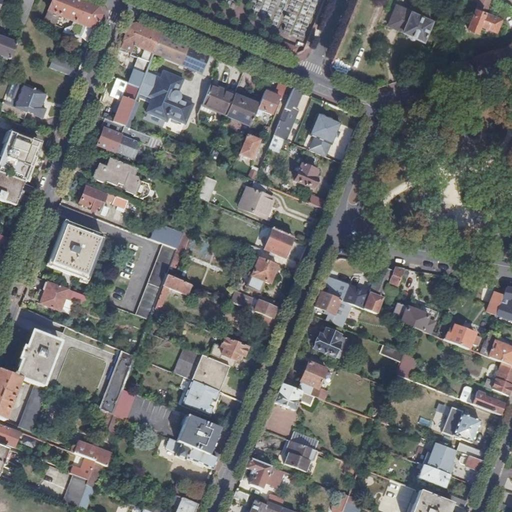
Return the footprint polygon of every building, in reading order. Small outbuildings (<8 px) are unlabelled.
[(20,0),(12,22),(24,26),(34,1),(31,0),(20,0)] [(77,23),(85,4),(75,0),(52,0),(43,21),(55,26),(59,16),(73,22),(77,23)] [(492,1),(488,0),(472,0),(472,1),(478,3),(490,9),(493,2),(492,1)] [(478,3),(475,11),(488,16),(490,9),(478,3)] [(77,23),(95,30),(100,16),(97,9),(91,6),(85,4),(77,23)] [(431,23),(396,7),(388,27),(423,42),(431,23)] [(475,11),(468,30),(477,34),(479,27),(496,33),(500,21),(488,16),(475,11)] [(152,54),(160,35),(155,33),(135,24),(128,28),(120,48),(126,51),(131,52),(130,55),(138,58),(113,123),(124,127),(134,102),(149,62),(142,59),(145,51),(149,53),(148,55),(151,57),(152,54)] [(152,54),(201,74),(209,55),(194,49),(160,35),(152,54)] [(0,55),(11,59),(17,44),(0,38),(0,55)] [(285,45),(282,52),(293,57),(296,50),(285,45)] [(76,67),(53,57),(49,68),(72,77),(76,67)] [(182,80),(161,73),(159,80),(155,79),(147,98),(151,100),(145,114),(165,121),(167,118),(185,124),(192,105),(179,99),(179,96),(176,94),(182,80)] [(264,93),(259,106),(257,110),(271,116),(278,100),(281,101),(286,87),(278,84),(273,96),(264,93)] [(234,95),(209,85),(209,86),(201,106),(226,116),(234,95)] [(2,103),(0,108),(0,111),(23,121),(26,113),(41,120),(45,110),(40,109),(46,95),(23,86),(14,107),(2,103)] [(301,94),(292,90),(273,136),(280,139),(286,141),(298,110),(295,109),(301,94)] [(259,106),(234,95),(226,116),(226,117),(250,126),(257,110),(259,106)] [(315,138),(327,144),(331,145),(339,124),(323,117),(314,138),(315,138)] [(124,127),(113,123),(107,121),(97,146),(114,152),(116,148),(118,149),(120,145),(118,144),(121,136),(135,141),(139,133),(124,127)] [(11,132),(0,158),(0,175),(23,184),(39,143),(11,132)] [(246,136),(236,160),(239,160),(240,156),(251,160),(256,150),(258,150),(260,145),(258,143),(259,141),(246,136)] [(273,136),(268,147),(276,150),(280,139),(273,136)] [(138,171),(109,160),(105,171),(98,169),(95,177),(97,182),(103,184),(107,182),(107,184),(116,187),(117,185),(124,187),(125,191),(131,193),(133,196),(143,200),(147,199),(150,191),(148,188),(139,184),(139,183),(137,179),(135,178),(138,171)] [(317,171),(302,165),(294,182),(313,189),(317,180),(314,178),(317,171)] [(251,171),(248,179),(254,182),(255,182),(258,174),(251,171)] [(0,202),(14,208),(23,184),(0,175),(0,202)] [(217,182),(204,177),(198,194),(197,198),(209,203),(217,182)] [(255,182),(254,182),(250,190),(247,188),(239,208),(266,220),(270,210),(266,208),(270,199),(265,197),(269,188),(255,182)] [(127,202),(106,194),(105,196),(85,188),(79,204),(92,209),(91,211),(105,217),(108,209),(102,206),(105,200),(113,203),(112,205),(117,207),(116,211),(123,213),(127,202)] [(309,205),(323,211),(326,203),(312,198),(309,205)] [(101,236),(66,223),(49,268),(83,281),(101,236)] [(156,225),(150,240),(163,245),(177,250),(183,235),(156,225)] [(293,238),(273,230),(264,250),(285,258),(288,256),(290,251),(288,249),(293,238)] [(0,244),(10,249),(13,241),(0,236),(0,244)] [(246,244),(243,252),(249,255),(256,258),(259,249),(246,244)] [(166,276),(177,250),(163,245),(136,316),(149,321),(154,310),(166,276)] [(256,258),(249,255),(244,266),(251,269),(249,276),(251,277),(247,288),(260,293),(264,283),(269,285),(277,266),(256,258)] [(392,302),(404,272),(394,270),(390,272),(379,270),(370,292),(384,297),(384,299),(392,302)] [(192,290),(194,287),(166,276),(154,310),(160,312),(175,318),(176,314),(162,308),(169,289),(187,296),(189,289),(192,290)] [(60,312),(68,290),(47,282),(40,304),(60,312)] [(320,295),(337,302),(341,290),(325,284),(320,295)] [(363,312),(369,296),(348,288),(342,304),(352,307),(363,312)] [(495,318),(506,290),(497,289),(487,315),(495,318)] [(495,318),(511,324),(511,291),(506,290),(495,318)] [(276,322),(280,312),(235,292),(230,303),(263,316),(276,322)] [(352,307),(342,304),(337,302),(320,295),(315,308),(314,309),(324,313),(323,316),(327,318),(325,323),(342,330),(352,307)] [(363,312),(376,317),(382,302),(369,296),(363,312)] [(413,330),(431,337),(436,325),(427,322),(428,319),(396,307),(391,322),(413,330)] [(270,334),(276,322),(263,316),(258,329),(270,334)] [(445,343),(446,343),(469,352),(471,346),(478,349),(481,340),(474,338),(475,337),(452,328),(448,337),(447,337),(445,343)] [(18,365),(14,377),(21,380),(35,385),(41,388),(59,344),(31,333),(25,350),(22,349),(16,364),(18,365)] [(347,355),(351,344),(325,333),(323,339),(319,338),(314,351),(333,359),(336,351),(347,355)] [(224,339),(217,336),(213,345),(206,342),(202,352),(203,353),(202,356),(229,368),(233,369),(236,362),(237,363),(240,356),(243,358),(247,349),(247,348),(230,341),(224,339)] [(486,356),(490,338),(484,336),(480,354),(486,356)] [(502,365),(511,369),(511,350),(495,344),(489,360),(502,365)] [(201,356),(183,348),(178,360),(196,367),(201,356)] [(400,364),(403,357),(383,348),(380,356),(400,364)] [(123,389),(135,358),(122,352),(98,410),(113,416),(123,389)] [(196,367),(178,360),(172,373),(191,381),(218,393),(229,368),(202,356),(201,356),(196,367)] [(400,364),(413,369),(416,362),(403,357),(400,364)] [(395,377),(408,382),(413,369),(400,364),(395,377)] [(300,384),(297,393),(304,396),(314,399),(324,403),(327,394),(317,391),(325,373),(307,365),(299,384),(300,384)] [(505,397),(508,399),(511,387),(511,369),(502,365),(494,385),(487,382),(485,389),(505,397)] [(14,377),(0,371),(0,420),(4,422),(21,380),(14,377)] [(218,393),(191,381),(181,405),(208,417),(212,408),(209,407),(211,401),(214,402),(218,393)] [(381,414),(390,391),(375,384),(373,389),(382,393),(375,412),(381,414)] [(31,433),(48,390),(41,388),(35,385),(19,428),(31,433)] [(304,396),(297,393),(281,387),(273,405),(281,408),(281,409),(286,411),(286,410),(294,413),(298,404),(300,399),(302,400),(304,396)] [(136,394),(123,389),(113,416),(119,418),(125,421),(136,394)] [(460,402),(467,405),(470,396),(472,392),(466,390),(464,391),(460,402)] [(467,405),(501,418),(505,406),(483,399),(484,397),(476,394),(475,398),(470,396),(467,405)] [(314,399),(304,396),(302,400),(300,399),(298,404),(309,409),(314,399)] [(119,418),(113,416),(108,430),(114,432),(119,418)] [(219,429),(187,416),(176,443),(208,456),(219,429)] [(472,446),(480,424),(461,417),(458,423),(448,418),(442,434),(472,446)] [(377,423),(386,427),(388,422),(379,418),(377,423)] [(12,430),(0,425),(0,442),(6,445),(12,430)] [(290,444),(314,453),(318,444),(294,435),(290,444)] [(176,443),(169,440),(165,448),(177,453),(175,457),(186,461),(186,460),(212,470),(217,460),(208,456),(176,443)] [(73,447),(71,453),(86,459),(95,462),(102,465),(106,454),(78,443),(76,448),(73,447)] [(466,458),(482,464),(486,455),(459,445),(456,454),(466,458)] [(423,468),(450,479),(455,466),(428,455),(423,468)] [(466,468),(479,474),(482,464),(466,458),(465,462),(467,463),(466,468)] [(68,470),(67,472),(74,475),(88,480),(93,467),(95,462),(86,459),(82,470),(73,467),(71,471),(68,470)] [(277,490),(283,474),(249,461),(245,471),(250,473),(249,476),(252,477),(249,487),(261,492),(263,485),(277,490)] [(445,491),(450,479),(423,468),(418,480),(445,491)] [(88,480),(74,475),(63,503),(77,508),(86,485),(88,480)] [(93,488),(86,485),(77,508),(76,509),(84,511),(93,488)] [(176,489),(173,495),(181,499),(197,506),(201,497),(185,491),(184,492),(176,489)] [(236,492),(232,500),(245,505),(248,497),(236,492)] [(417,493),(409,511),(448,511),(451,506),(417,493)] [(335,511),(342,511),(345,505),(348,499),(339,496),(333,511),(335,511)] [(267,504),(281,509),(283,502),(270,497),(267,504)] [(194,511),(197,506),(181,499),(176,511),(194,511)] [(348,499),(345,505),(360,510),(361,511),(363,505),(348,499)] [(263,511),(264,511),(267,504),(259,501),(257,506),(253,504),(249,511),(263,511)] [(454,507),(464,511),(467,504),(457,501),(454,507)]
